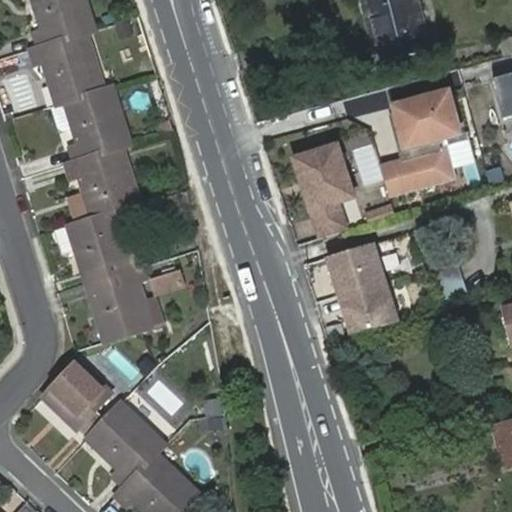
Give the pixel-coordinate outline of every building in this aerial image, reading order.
[(84,34),(93,31),(82,0),(29,0),(40,33),(32,35),(37,49),(84,34)] [(363,0),(378,62),(430,50),(417,0),(363,0)] [(37,49),(29,51),(33,67),(41,64),(54,106),(62,104),(102,92),(84,34),(37,49)] [(504,57),(511,54),(511,38),(499,42),(504,57)] [(504,123),(511,120),(511,76),(493,81),(504,123)] [(119,148),(128,145),(111,89),(102,92),(62,104),(74,144),(67,147),(72,162),(119,148)] [(394,106),(404,146),(408,145),(412,158),(408,159),(382,166),(390,196),(455,179),(444,139),(462,134),(451,91),(394,106)] [(338,142),(290,158),(317,241),(349,231),(341,207),(358,201),(338,142)] [(72,162),(64,164),(68,180),(76,177),(90,221),(116,212),(138,206),(119,148),(72,162)] [(370,222),(395,217),(393,206),(368,211),(370,222)] [(90,221),(67,227),(86,286),(112,278),(108,265),(130,258),(116,212),(90,221)] [(372,244),(328,258),(340,296),(385,283),(372,244)] [(449,298),(469,290),(460,270),(441,278),(449,298)] [(112,278),(86,286),(104,344),(152,330),(138,285),(115,291),(112,278)] [(385,283),(340,296),(353,334),(397,323),(385,283)] [(110,392),(76,360),(42,397),(86,438),(105,418),(93,409),(110,392)] [(157,453),(165,444),(120,402),(105,418),(86,438),(120,471),(114,478),(124,487),(157,453)] [(511,422),(496,427),(504,463),(511,461),(511,422)] [(124,487),(116,496),(126,506),(132,501),(144,511),(183,511),(200,495),(157,453),(124,487)]
